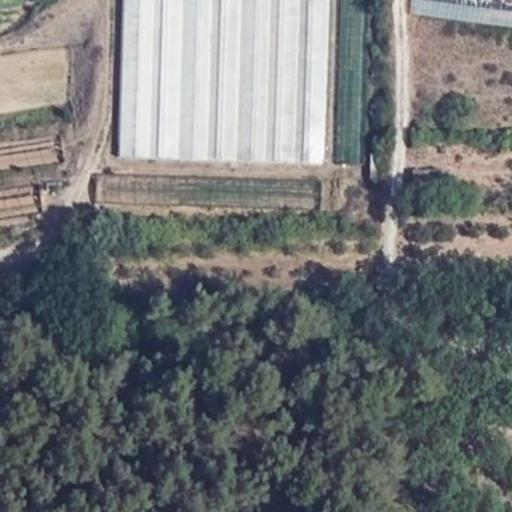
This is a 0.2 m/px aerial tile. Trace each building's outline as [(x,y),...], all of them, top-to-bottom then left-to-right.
[(332,153),(336,0),(123,0),(122,56),(121,146),(332,153)] [(353,0),(349,154),(373,154),(376,0),(353,0)] [(511,0),(414,0),(414,18),(511,29),(511,0)] [(65,132),(0,142),(0,169),(69,158),(65,132)] [(107,168),(107,198),(231,202),(331,202),(331,171),(107,168)] [(445,169),(413,172),(415,202),(447,200),(445,169)] [(0,219),(49,211),(43,181),(0,188),(0,219)] [(52,232),(83,227),(83,206),(49,211),(52,232)]
